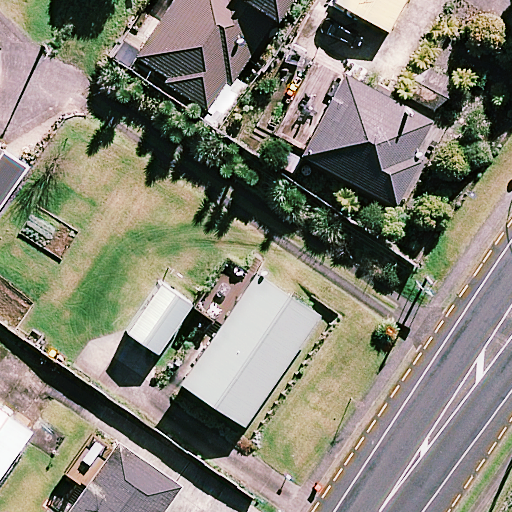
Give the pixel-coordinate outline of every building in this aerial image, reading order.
[(170,0),(133,58),(225,118),(243,90),(232,83),(285,0),(170,0)] [(403,0),(340,0),(389,27),(403,0)] [(454,76),(426,59),(407,91),(435,108),(454,76)] [(434,119),(346,71),(303,149),(391,198),(434,119)] [(319,313),(254,269),(181,375),(246,420),(319,313)] [(42,292),(0,270),(0,314),(24,327),(42,292)] [(191,298),(157,276),(125,325),(159,347),(191,298)] [(0,474),(32,427),(0,405),(0,474)] [(104,450),(92,442),(72,470),(86,480),(63,511),(159,511),(180,483),(114,436),(104,450)]
